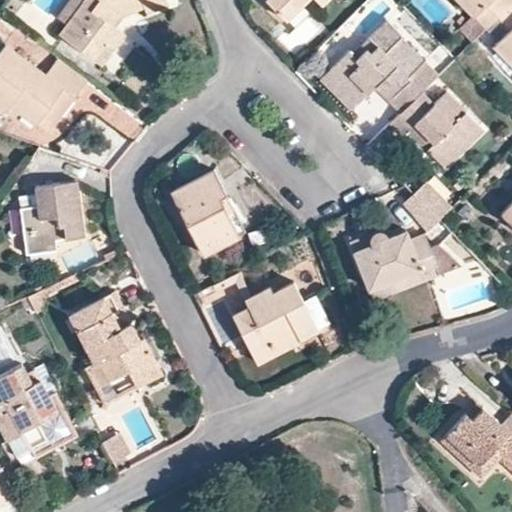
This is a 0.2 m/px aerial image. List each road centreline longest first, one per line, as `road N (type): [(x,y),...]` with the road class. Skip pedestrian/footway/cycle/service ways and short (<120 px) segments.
road 1 (residential): [(238,427),(134,225),(125,191),(133,163),(205,101)]
road 2 (residential): [(205,101),(290,187),(317,194),(345,180),(352,165),(345,152),(260,64),(237,62)]
road 3 (residential): [(238,427),(349,372),(511,320)]
road 4 (residential): [(79,511),(238,427)]
